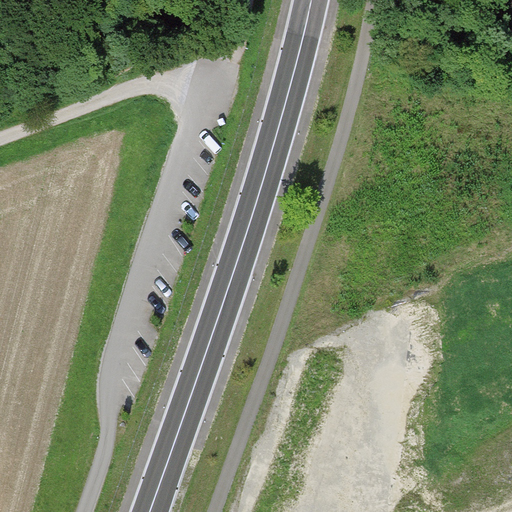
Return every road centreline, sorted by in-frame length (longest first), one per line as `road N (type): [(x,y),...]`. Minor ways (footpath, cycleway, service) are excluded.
road 1 (secondary): [(150,511),(279,131),(312,0)]
road 2 (track): [(213,89),(192,112),(109,367),(108,448),(85,511)]
road 3 (track): [(213,89),(161,83),(0,138)]
